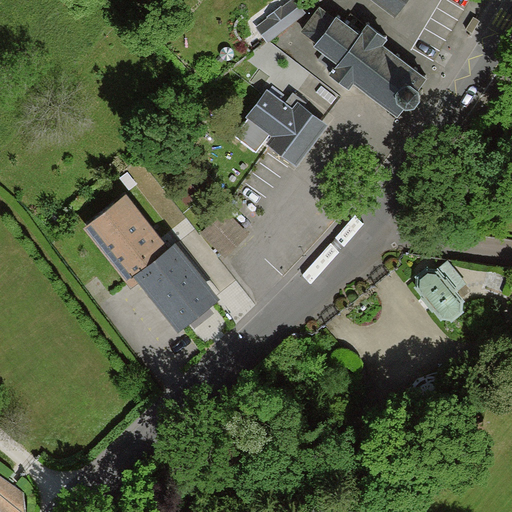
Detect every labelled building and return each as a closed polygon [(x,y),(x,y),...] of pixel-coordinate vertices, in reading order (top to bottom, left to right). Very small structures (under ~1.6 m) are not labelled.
[(307,13),(296,0),(292,0),(256,28),(268,43),(307,13)] [(372,0),(397,19),(411,0),(372,0)] [(358,86),(403,121),(410,114),(415,118),(425,116),(430,108),(429,99),(424,96),(432,84),(388,50),(392,43),(371,29),(365,38),(341,20),(340,22),(323,9),(304,33),(320,45),(317,49),(323,55),(319,60),(337,74),(335,78),(352,93),(358,86)] [(272,148),(299,168),(329,128),(304,108),(307,103),(294,93),(286,103),(269,91),(248,119),(265,133),(258,143),(269,152),(272,148)] [(131,289),(139,283),(179,335),(223,301),(177,242),(169,248),(127,194),(84,228),(131,289)] [(223,209),(202,229),(226,254),(247,234),(223,209)] [(468,281),(450,259),(439,266),(427,266),(418,273),(418,282),(442,315),(455,316),(463,307),(464,297),(457,289),(468,281)] [(25,490),(0,472),(0,508),(4,511),(23,511),(25,510),(25,490)]
